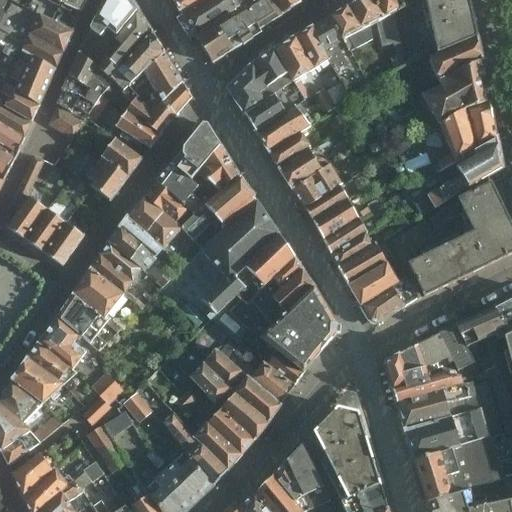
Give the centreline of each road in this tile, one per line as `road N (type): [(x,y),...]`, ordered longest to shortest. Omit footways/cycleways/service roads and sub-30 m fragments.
road 1 (residential): [(0,377),(219,76),(319,11)]
road 2 (residential): [(511,276),(366,350),(205,511)]
road 3 (residential): [(0,203),(90,0)]
